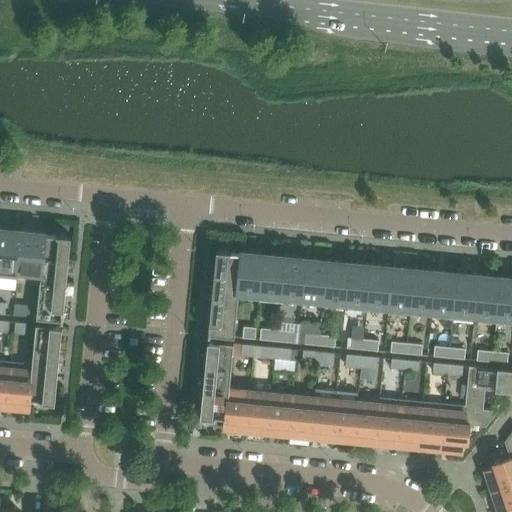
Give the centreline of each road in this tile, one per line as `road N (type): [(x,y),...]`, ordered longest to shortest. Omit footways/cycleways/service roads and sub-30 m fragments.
road 1 (secondary): [(184,0),(511,33)]
road 2 (residential): [(511,237),(188,204)]
road 3 (residential): [(432,511),(379,484),(158,458)]
road 4 (residential): [(106,195),(83,452)]
road 5 (residential): [(158,458),(188,204)]
